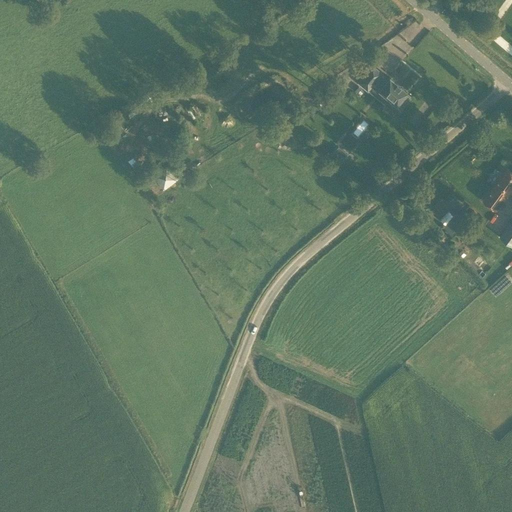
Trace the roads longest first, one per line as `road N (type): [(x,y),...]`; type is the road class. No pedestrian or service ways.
road 1 (unclassified): [(186,511),(269,298),(509,86)]
road 2 (unclassified): [(509,86),(411,0)]
